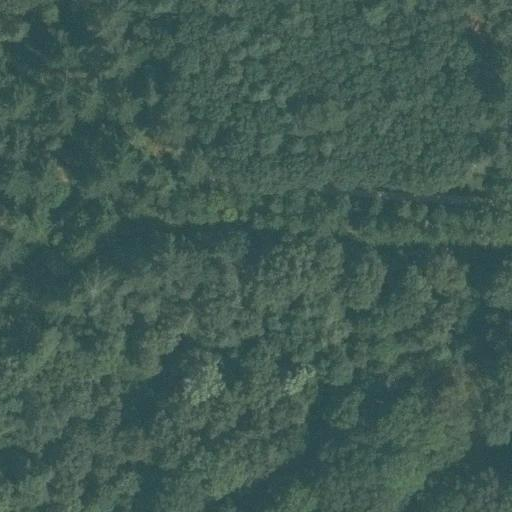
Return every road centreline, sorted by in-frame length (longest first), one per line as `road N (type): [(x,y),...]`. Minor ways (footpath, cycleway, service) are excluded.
road 1 (track): [(511,243),(149,222),(68,267),(0,326)]
road 2 (track): [(284,511),(511,322)]
